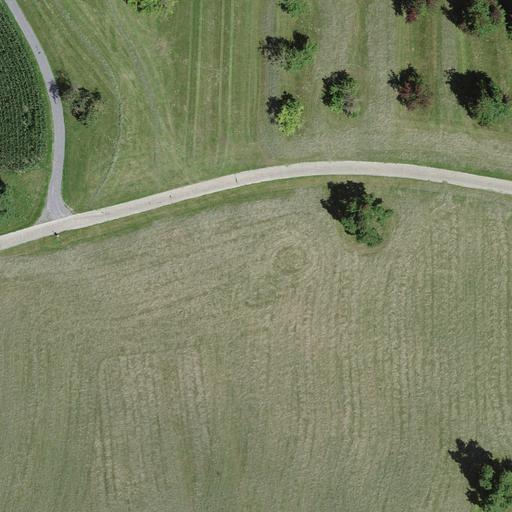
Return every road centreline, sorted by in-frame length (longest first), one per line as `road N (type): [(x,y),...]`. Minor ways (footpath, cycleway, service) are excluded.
road 1 (unclassified): [(0,243),(219,184),(309,170),(417,173),(511,188)]
road 2 (track): [(54,227),(53,59),(17,0)]
